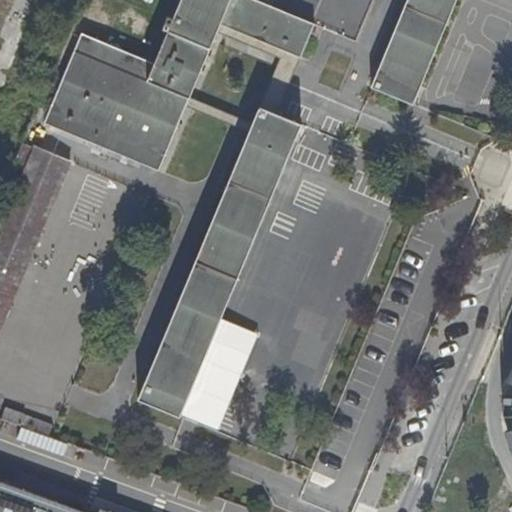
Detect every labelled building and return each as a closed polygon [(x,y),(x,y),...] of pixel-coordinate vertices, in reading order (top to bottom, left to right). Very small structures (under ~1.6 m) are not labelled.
[(0,0),(0,51),(21,0),(0,0)] [(189,96),(217,30),(221,22),(286,49),(303,56),(317,23),(261,0),(180,0),(174,17),(169,15),(163,27),(168,29),(155,61),(84,32),(46,121),(159,168),(185,107),(189,96)] [(457,0),(407,0),(372,85),(414,102),(457,0)] [(283,57),(286,49),(221,22),(217,30),(283,57)] [(217,30),(189,96),(255,122),(261,107),(283,57),(217,30)] [(286,49),(283,57),(261,107),(279,114),(303,56),(286,49)] [(189,96),(185,107),(251,133),(255,122),(189,96)] [(303,124),(279,114),(261,107),(255,122),(251,133),(139,397),(181,414),(303,124)] [(0,240),(0,331),(71,162),(38,149),(0,240)] [(511,394),(502,395),(502,413),(511,413),(511,394)] [(2,424),(19,426),(16,444),(51,449),(55,420),(4,412),(2,424)] [(0,511),(113,511),(100,507),(98,511),(83,511),(0,481),(0,511)]
